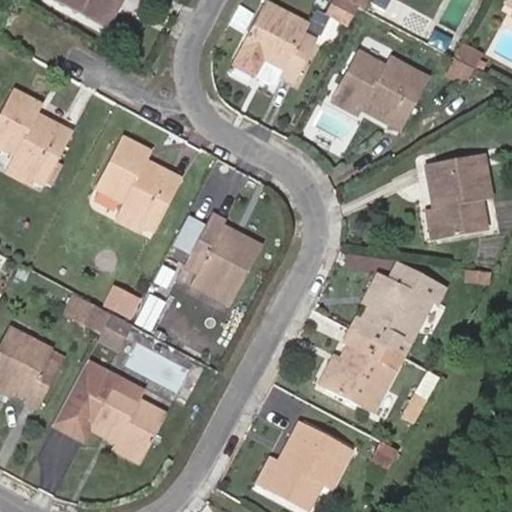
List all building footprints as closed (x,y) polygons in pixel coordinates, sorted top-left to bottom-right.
[(121,1),(118,0),(63,0),(61,4),(106,29),(121,1)] [(333,0),(327,12),(347,23),(356,6),(352,3),(345,0),(333,0)] [(356,6),(365,10),(370,0),(353,0),(352,3),(356,6)] [(308,25),(264,3),(231,69),(266,88),(273,86),(278,77),(292,84),(315,41),(303,35),(308,25)] [(482,57),(464,46),(458,58),(476,68),(482,57)] [(334,94),(362,108),(365,102),(375,107),(372,113),(402,129),(429,79),(388,58),(384,66),(356,52),(334,94)] [(463,83),(469,70),(453,62),(447,75),(463,83)] [(10,163),(35,177),(46,182),(71,133),(48,121),(45,127),(32,120),(35,115),(40,105),(13,91),(0,115),(0,147),(14,154),(10,163)] [(334,94),(330,101),(358,115),(362,108),(334,94)] [(365,102),(362,108),(372,113),(375,107),(365,102)] [(35,115),(32,120),(45,127),(48,121),(35,115)] [(119,211),(142,223),(154,230),(181,180),(157,167),(153,174),(142,168),(146,161),(151,152),(121,137),(95,188),(123,203),(119,211)] [(433,208),(439,240),(485,231),(480,202),(490,200),(481,155),(425,165),(432,199),(437,198),(439,207),(433,208)] [(146,161),(142,168),(153,174),(157,167),(146,161)] [(10,163),(5,172),(30,185),(35,177),(10,163)] [(426,209),(432,241),(439,240),(433,208),(426,209)] [(119,211),(115,219),(138,231),(142,223),(119,211)] [(230,239),(218,233),(221,226),(225,220),(212,213),(182,268),(195,275),(235,296),(262,248),(233,232),(230,239)] [(221,226),(218,233),(230,239),(233,232),(221,226)] [(388,279),(411,292),(420,276),(396,263),(388,279)] [(369,307),(376,311),(381,302),(374,298),(385,277),(378,274),(362,304),(369,307)] [(195,275),(189,284),(230,306),(235,296),(195,275)] [(349,329),(399,357),(430,301),(432,303),(441,287),(420,276),(411,292),(388,279),(385,277),(374,298),(381,302),(376,311),(369,307),(362,321),(355,318),(349,329)] [(121,313),(132,294),(114,284),(103,304),(121,313)] [(121,313),(127,316),(138,297),(132,294),(121,313)] [(70,296),(61,314),(73,320),(82,303),(70,296)] [(82,303),(73,320),(100,335),(109,317),(82,303)] [(129,323),(111,314),(109,317),(100,335),(99,336),(117,345),(129,323)] [(18,383),(14,390),(27,396),(24,403),(36,409),(64,356),(8,327),(0,342),(0,381),(6,385),(9,378),(18,383)] [(338,366),(325,390),(369,415),(399,357),(349,329),(341,344),(348,348),(342,359),(348,363),(344,370),(338,366)] [(335,355),(319,387),(325,390),(338,366),(344,370),(348,363),(342,359),(335,355)] [(86,361),(54,422),(85,438),(90,429),(106,438),(110,430),(119,435),(115,443),(142,457),(165,414),(138,400),(143,391),(86,361)] [(0,391),(10,397),(14,390),(18,383),(9,378),(6,385),(0,381),(0,391)] [(400,416),(412,423),(425,400),(413,393),(400,416)] [(284,467),(277,463),(266,457),(252,482),(306,511),(319,486),(327,490),(349,450),(299,422),(282,453),(290,457),(284,467)] [(110,430),(106,438),(115,443),(119,435),(110,430)] [(397,451),(381,442),(371,459),(388,468),(397,451)] [(139,463),(142,457),(115,443),(112,449),(139,463)] [(282,453),(277,463),(284,467),(290,457),(282,453)]
